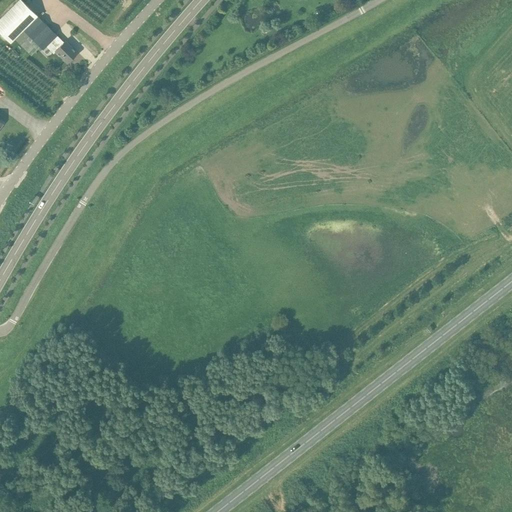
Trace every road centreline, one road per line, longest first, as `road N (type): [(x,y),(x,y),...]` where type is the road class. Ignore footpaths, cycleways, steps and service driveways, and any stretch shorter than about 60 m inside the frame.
road 1 (unclassified): [(0,332),(87,195),(132,144),(380,0)]
road 2 (primary): [(219,511),(511,283)]
road 3 (tertiary): [(0,281),(69,166),(203,0)]
road 4 (unclassified): [(0,205),(41,140),(158,0)]
